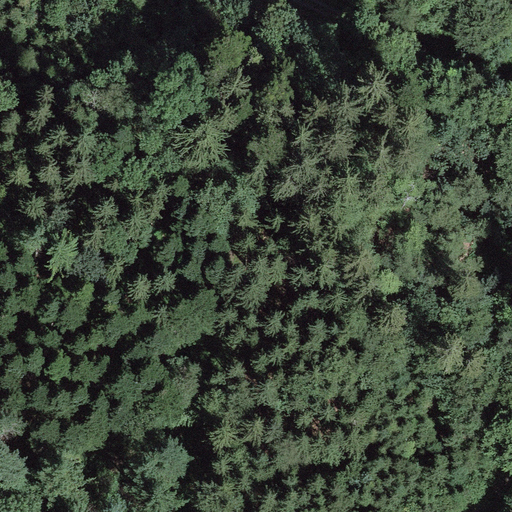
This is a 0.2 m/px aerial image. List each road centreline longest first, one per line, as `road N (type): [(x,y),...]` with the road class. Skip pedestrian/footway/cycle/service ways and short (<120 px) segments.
road 1 (track): [(189,511),(251,157),(262,47),(257,0)]
road 2 (track): [(56,245),(169,355),(196,495)]
road 3 (track): [(511,101),(307,0)]
road 4 (track): [(251,157),(56,245)]
